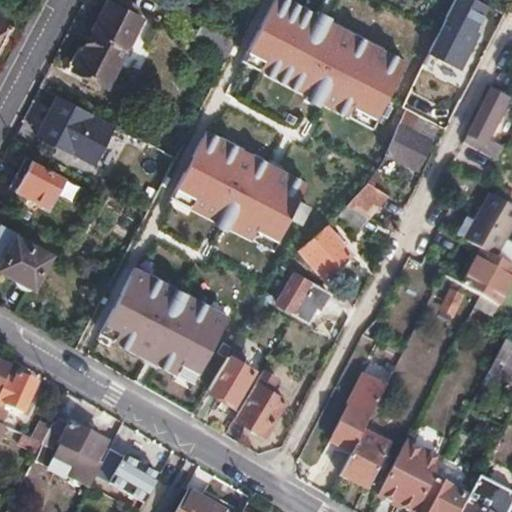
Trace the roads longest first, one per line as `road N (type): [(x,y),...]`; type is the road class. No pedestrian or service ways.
road 1 (unclassified): [(267,492),(511,21)]
road 2 (residential): [(0,331),(267,492)]
road 3 (residential): [(0,124),(66,0)]
